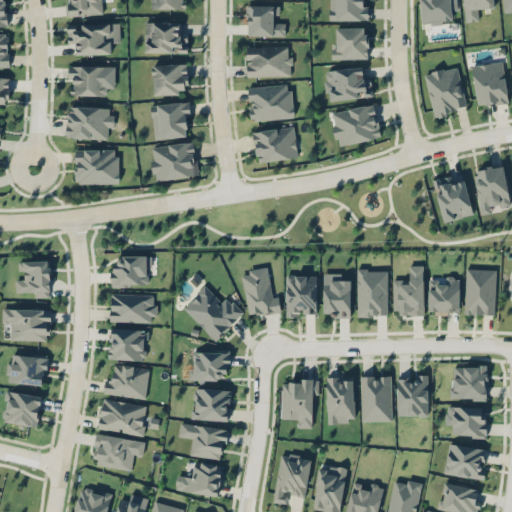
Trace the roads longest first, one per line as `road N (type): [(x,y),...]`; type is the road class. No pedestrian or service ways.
road 1 (residential): [(0,220),(74,217),(314,181),(511,131)]
road 2 (residential): [(51,511),(82,322),(74,217)]
road 3 (residential): [(511,343),(264,348)]
road 4 (residential): [(231,193),(217,0)]
road 5 (residential): [(33,169),(35,0)]
road 6 (residential): [(264,348),(245,511)]
road 7 (residential): [(397,0),(413,154)]
